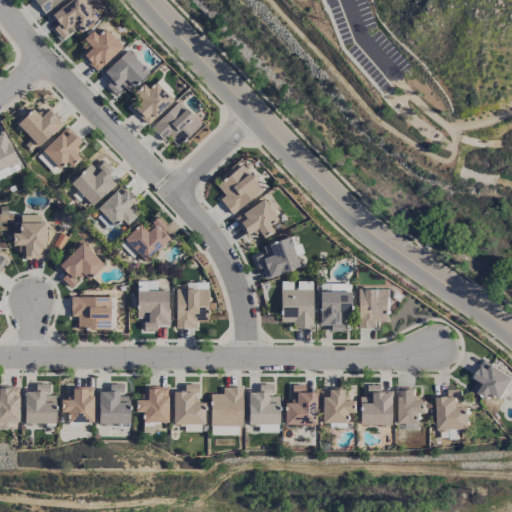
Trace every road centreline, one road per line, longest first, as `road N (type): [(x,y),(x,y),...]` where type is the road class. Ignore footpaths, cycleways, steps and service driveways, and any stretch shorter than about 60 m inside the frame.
road 1 (residential): [(511,333),(368,231),(145,0)]
road 2 (residential): [(0,3),(211,237),(242,302),(247,358)]
road 3 (residential): [(435,349),(381,359),(0,357)]
